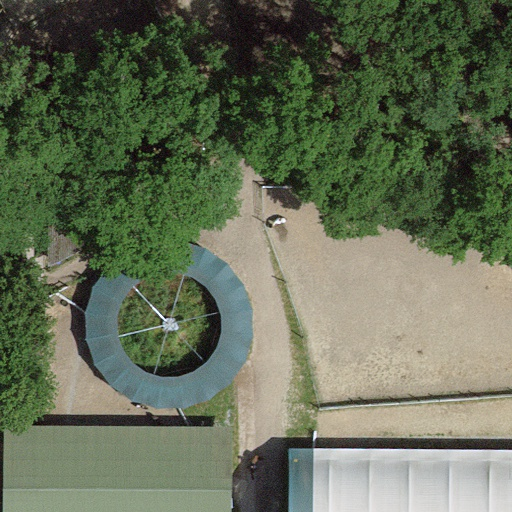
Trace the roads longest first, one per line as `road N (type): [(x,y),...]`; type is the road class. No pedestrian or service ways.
road 1 (track): [(190,0),(262,114),(261,162),(22,293)]
road 2 (track): [(266,147),(511,147)]
